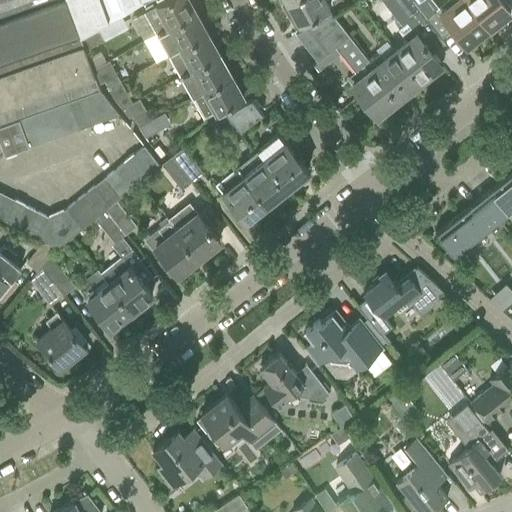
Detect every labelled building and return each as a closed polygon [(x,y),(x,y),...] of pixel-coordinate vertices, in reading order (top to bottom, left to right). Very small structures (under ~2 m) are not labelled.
[(51,0),(0,18),(0,62),(79,34),(66,0),(51,0)] [(0,0),(0,18),(51,0),(0,0)] [(66,0),(78,33),(96,24),(107,18),(100,0),(66,0)] [(100,0),(107,18),(115,14),(122,10),(142,0),(100,0)] [(164,0),(143,12),(156,34),(195,12),(187,0),(164,0)] [(324,0),(288,0),(286,2),(286,3),(282,5),(288,16),(292,14),(299,25),(329,8),(324,0)] [(381,0),(397,20),(394,22),(398,28),(397,28),(406,40),(394,50),(419,81),(441,64),(427,48),(440,37),(425,18),(410,0),(381,0)] [(433,0),(410,0),(425,18),(440,37),(441,38),(453,28),(466,44),(487,28),(488,29),(488,28),(466,0),(452,0),(449,3),(447,0),(439,7),(433,0)] [(466,0),(488,28),(489,28),(488,27),(509,10),(501,0),(466,0)] [(156,61),(168,54),(181,47),(206,32),(195,12),(156,34),(144,40),(156,61)] [(96,24),(78,33),(79,34),(84,49),(85,48),(121,30),(115,14),(107,18),(96,24)] [(295,34),(307,49),(338,23),(331,14),(295,34)] [(338,23),(307,49),(315,59),(316,61),(327,53),(336,46),(356,71),(346,78),(376,115),(398,98),(368,61),(348,36),(338,23)] [(168,54),(180,75),(218,53),(206,32),(181,47),(168,54)] [(77,98),(89,94),(100,90),(99,88),(85,48),(84,49),(79,34),(0,62),(0,126),(18,120),(30,115),(42,111),(54,107),(65,103),(77,98)] [(378,52),(368,61),(398,98),(419,81),(394,50),(383,59),(378,52)] [(180,75),(192,97),(205,89),(231,75),(218,53),(180,75)] [(108,60),(92,68),(98,84),(104,81),(107,88),(119,81),(108,60)] [(205,89),(192,97),(204,118),(243,96),(231,75),(205,89)] [(119,81),(107,88),(110,94),(114,99),(121,108),(132,102),(119,81)] [(100,90),(89,94),(99,121),(119,114),(100,90)] [(99,121),(89,94),(77,98),(87,125),(99,121)] [(87,125),(77,98),(65,103),(75,130),(87,125)] [(132,102),(121,108),(129,118),(132,116),(138,126),(150,119),(144,109),(138,99),(132,102)] [(251,99),(233,109),(227,112),(235,123),(240,130),(262,113),(251,99)] [(65,103),(54,107),(63,134),(75,130),(65,103)] [(54,107),(42,111),(51,138),(63,134),(54,107)] [(42,111),(30,115),(39,142),(51,138),(42,111)] [(227,112),(206,128),(217,143),(228,134),(225,131),(235,123),(227,112)] [(30,115),(18,120),(28,147),(39,142),(30,115)] [(150,119),(138,126),(145,138),(157,131),(150,119)] [(18,120),(0,126),(0,144),(4,155),(16,151),(28,147),(18,120)] [(278,132),(257,149),(287,186),(308,170),(278,132)] [(134,153),(149,172),(159,165),(143,145),(134,153)] [(182,146),(172,154),(192,179),(202,171),(182,146)] [(257,149),(236,165),(266,203),(287,186),(257,149)] [(124,161),(140,180),(149,172),(134,153),(124,161)] [(192,179),(172,154),(161,163),(181,188),(192,179)] [(114,169),(130,188),(140,180),(124,161),(114,169)] [(266,203),(236,165),(215,182),(245,220),(266,203)] [(104,176),(120,196),(130,188),(114,169),(104,176)] [(489,189),(480,196),(501,223),(502,221),(503,219),(503,217),(503,216),(511,208),(511,170),(492,187),(495,191),(492,193),(489,189)] [(110,204),(116,199),(120,196),(104,176),(95,184),(110,204)] [(105,208),(110,204),(95,184),(85,192),(101,212),(105,208)] [(91,220),(94,217),(101,212),(85,192),(75,200),(91,220)] [(2,193),(0,197),(0,218),(3,220),(14,198),(2,193)] [(501,223),(480,196),(471,203),(475,207),(471,209),(468,206),(437,230),(440,234),(438,236),(453,255),(489,226),(493,230),(499,225),(501,224),(501,223)] [(14,198),(3,220),(15,226),(25,204),(14,198)] [(125,232),(135,224),(116,199),(110,204),(105,208),(125,232)] [(65,208),(81,227),(91,220),(75,200),(65,208)] [(190,202),(169,219),(198,256),(219,239),(190,202)] [(25,204),(15,226),(26,231),(37,209),(25,204)] [(48,215),(38,237),(44,240),(57,245),(58,246),(81,227),(65,208),(48,215)] [(94,217),(114,241),(125,232),(105,208),(101,212),(94,217)] [(37,209),(26,231),(38,237),(48,215),(37,209)] [(156,229),(144,238),(151,247),(154,245),(165,257),(177,273),(198,256),(169,219),(168,220),(161,225),(157,229),(156,229)] [(44,240),(26,261),(37,270),(40,266),(49,255),(57,245),(44,240)] [(113,264),(101,273),(106,279),(114,289),(130,310),(152,293),(148,289),(143,283),(139,278),(131,267),(140,260),(124,240),(115,248),(122,257),(113,264)] [(0,287),(4,283),(6,284),(20,267),(14,263),(19,257),(4,244),(0,248),(0,287)] [(49,255),(40,266),(63,295),(74,286),(49,255)] [(37,270),(31,277),(52,303),(63,295),(40,266),(37,270)] [(442,291),(440,289),(416,266),(406,275),(395,285),(390,279),(392,277),(385,269),(378,275),(380,278),(362,292),(367,298),(357,306),(386,343),(389,340),(383,332),(391,326),(384,317),(395,307),(398,311),(412,301),(420,312),(432,303),(430,300),(442,291)] [(81,289),(80,290),(85,296),(97,311),(109,327),(130,310),(114,289),(106,279),(101,273),(89,283),(81,289)] [(511,290),(505,283),(489,297),(502,309),(511,300),(511,290)] [(37,338),(59,366),(84,347),(56,311),(45,320),(51,327),(37,338)] [(304,348),(317,363),(317,364),(321,361),(332,375),(345,376),(381,347),(358,319),(348,327),(344,322),(340,325),(337,321),(331,321),(331,320),(328,316),(320,322),(318,319),(304,331),(305,332),(302,334),(310,343),(304,348)] [(437,362),(452,380),(466,369),(451,350),(437,362)] [(262,387),(274,403),(278,408),(287,401),(284,398),(294,390),(298,395),(322,398),(329,393),(310,369),(299,378),(291,368),(285,367),(286,362),(278,352),(259,367),(270,381),(262,387)] [(470,402),(473,405),(485,421),(508,402),(511,406),(511,367),(508,363),(489,378),(493,383),(470,402)] [(402,390),(389,401),(397,410),(409,400),(402,390)] [(279,426),(266,410),(253,395),(238,407),(226,393),(201,413),(225,443),(241,430),(254,447),(279,426)] [(331,411),(339,425),(351,418),(342,403),(331,411)] [(448,419),(447,420),(468,446),(448,463),(456,473),(469,489),(475,484),(480,491),(500,474),(489,461),(494,457),(495,459),(507,448),(491,428),(488,430),(479,420),(466,404),(448,419)] [(329,434),(337,444),(349,436),(342,425),(329,434)] [(177,430),(152,450),(162,463),(156,467),(171,485),(194,467),(202,477),(221,463),(193,428),(190,430),(195,434),(186,441),(177,430)] [(407,494),(402,498),(412,511),(417,507),(421,511),(427,511),(447,496),(436,484),(447,475),(416,437),(400,449),(410,462),(414,458),(418,462),(395,480),(407,494)] [(335,504),(340,511),(377,511),(373,506),(386,497),(354,452),(334,465),(353,492),(335,504)] [(277,469),(284,480),(296,472),(289,461),(277,469)] [(238,494),(214,509),(216,511),(250,511),(245,505),(238,494)] [(99,511),(86,495),(57,509),(59,511),(57,511),(99,511)] [(292,511),(319,511),(310,498),(292,510),(292,511)]
